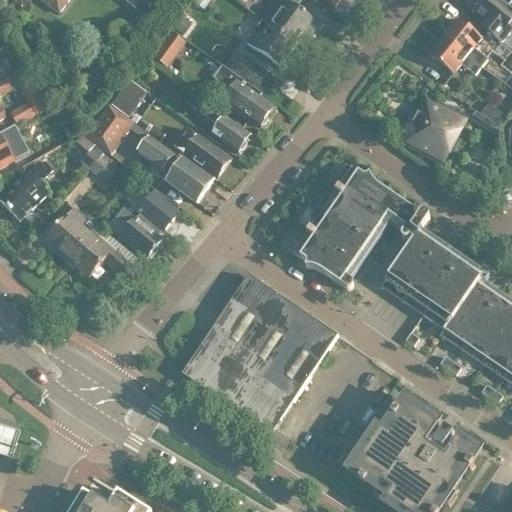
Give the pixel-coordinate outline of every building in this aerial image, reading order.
[(41,0),(53,9),(59,0),(41,0)] [(124,0),(147,17),(157,3),(153,0),(124,0)] [(262,20),(296,44),(304,33),(313,37),(322,25),(292,3),(294,0),(272,0),(260,18),(262,20)] [(511,10),(506,5),(499,0),(471,0),(467,5),(491,24),(487,30),(502,41),(511,26),(511,10)] [(189,23),(180,16),(173,27),(182,33),(189,23)] [(456,19),(442,37),(466,56),(479,65),(480,67),(487,59),(473,48),(478,41),(481,38),(456,19)] [(262,20),(253,33),(246,42),(280,66),(296,44),(262,20)] [(466,56),(442,37),(428,55),(452,74),(460,64),(472,74),(479,65),(466,56)] [(154,57),(165,64),(176,47),(165,41),(154,57)] [(228,68),(255,88),(259,81),(266,73),(239,53),(228,68)] [(258,92),(240,80),(219,65),(211,76),(230,89),(223,100),(259,125),(261,122),(264,122),(267,118),(266,115),(272,107),(256,95),(258,92)] [(0,93),(11,88),(5,78),(0,80),(0,93)] [(45,107),(29,78),(18,85),(33,114),(45,107)] [(50,102),(59,93),(44,78),(35,87),(50,102)] [(108,103),(126,116),(144,91),(128,79),(108,103)] [(259,81),(255,88),(261,92),(265,86),(259,81)] [(196,109),(201,101),(193,95),(187,103),(196,109)] [(410,133),(404,144),(443,164),(467,117),(424,96),(406,131),(410,133)] [(212,133),(237,151),(239,150),(242,149),(245,144),(244,141),(249,135),(201,101),(196,109),(195,110),(217,125),(212,133)] [(476,113),(500,129),(508,118),(485,101),(476,113)] [(85,137),(110,155),(133,123),(107,105),(85,137)] [(497,133),(500,129),(476,113),(474,111),(471,115),(497,133)] [(69,138),(83,130),(75,116),(61,124),(69,138)] [(145,130),(149,124),(139,117),(135,122),(145,130)] [(160,140),(164,134),(152,125),(147,131),(160,140)] [(0,136),(0,166),(13,159),(7,147),(22,139),(16,129),(1,137),(1,136),(0,136)] [(173,147),(215,177),(229,159),(186,129),(173,147)] [(195,202),(210,181),(147,136),(137,150),(164,170),(160,176),(195,202)] [(78,160),(88,169),(102,153),(92,144),(78,160)] [(102,153),(88,169),(103,180),(115,164),(102,153)] [(0,193),(0,201),(19,221),(48,193),(38,182),(52,169),(43,160),(13,189),(9,185),(0,193)] [(119,186),(130,172),(120,164),(109,178),(119,186)] [(412,241),(417,235),(425,223),(425,222),(425,221),(422,216),(416,218),(413,222),(410,220),(411,218),(411,217),(410,214),(409,212),(376,189),(374,187),(372,185),(370,183),(369,181),(367,178),(366,176),(360,177),(343,165),(335,176),(341,180),(334,191),(382,225),(388,216),(405,228),(402,233),(401,236),(403,240),(406,240),(409,238),(412,241)] [(135,209),(158,227),(173,209),(150,191),(135,209)] [(382,225),(334,191),(326,201),(320,197),(313,207),(367,246),(382,225)] [(367,246),(313,207),(306,217),(312,221),(304,232),(353,267),(367,246)] [(43,242),(66,262),(68,260),(89,235),(80,226),(82,224),(69,212),(43,242)] [(119,219),(128,227),(119,238),(144,258),(147,255),(148,256),(155,248),(154,246),(159,239),(125,212),(119,219)] [(353,267),(304,232),(297,242),(291,238),(284,247),(305,262),(305,268),(308,268),(310,268),(313,269),(316,270),(319,271),(321,273),(340,286),(353,267)] [(90,235),(68,260),(88,277),(103,260),(127,281),(140,267),(131,260),(129,263),(100,238),(97,241),(90,235)] [(442,331),(479,278),(417,235),(412,241),(380,288),(422,317),(442,331)] [(459,351),(497,297),(478,284),(481,279),(479,278),(442,331),(439,336),(459,351)] [(274,428),(337,336),(254,280),(196,365),(203,370),(198,377),(274,428)] [(480,365),(511,319),(511,307),(497,297),(459,351),(480,365)] [(123,298),(120,301),(121,306),(126,308),(129,304),(128,299),(123,298)] [(501,379),(511,363),(511,319),(480,365),(501,379)] [(418,340),(410,334),(405,341),(413,347),(418,340)] [(444,357),(439,365),(447,371),(452,363),(444,357)] [(460,369),(452,363),(447,371),(455,376),(460,369)] [(511,387),(511,363),(501,379),(511,387)] [(480,394),(488,399),(494,392),(485,386),(480,394)] [(494,392),(488,399),(496,405),(502,397),(494,392)] [(398,396),(344,476),(397,511),(511,511),(511,473),(478,450),(457,436),(443,456),(438,453),(445,444),(453,433),(443,427),(436,438),(429,447),(425,444),(439,424),(398,396)] [(19,431),(0,424),(0,457),(9,460),(19,431)] [(150,511),(117,491),(107,507),(82,491),(69,511),(150,511)]
